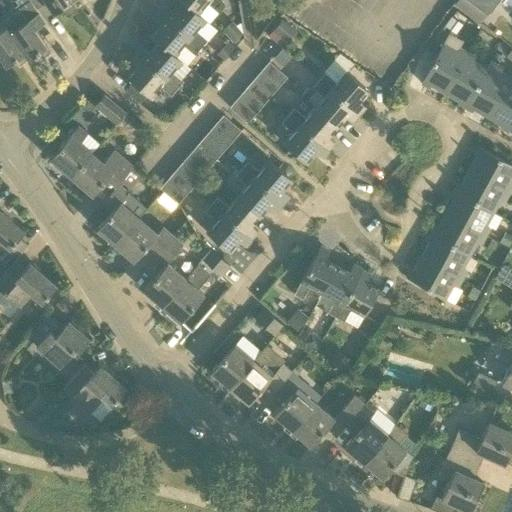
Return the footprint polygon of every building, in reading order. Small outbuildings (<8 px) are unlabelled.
[(30,0),(15,0),(13,2),(17,9),(1,20),(6,28),(5,29),(27,61),(39,53),(43,59),(51,53),(34,28),(45,21),(37,10),(30,0)] [(77,11),(69,0),(30,0),(37,10),(45,4),(53,15),(64,8),(69,16),(77,11)] [(85,5),(81,0),(69,0),(77,11),(85,5)] [(196,31),(205,21),(181,0),(180,0),(182,2),(174,11),(167,6),(160,13),(201,48),(207,41),(196,31)] [(181,0),(205,21),(205,20),(199,14),(207,4),(219,14),(225,6),(218,0),(181,0)] [(511,0),(457,0),(455,4),(480,23),(496,0),(511,0)] [(195,55),(201,48),(160,13),(154,20),(161,26),(152,36),(181,62),(182,61),(175,56),(183,46),(195,55)] [(284,21),(274,32),(288,45),(298,33),(284,21)] [(233,43),(243,35),(232,22),(222,30),(233,43)] [(5,29),(0,32),(0,62),(1,62),(6,68),(16,61),(20,66),(27,61),(5,29)] [(184,82),(181,80),(190,69),(182,61),(181,62),(152,36),(151,37),(158,43),(150,53),(143,47),(137,54),(177,89),(184,82)] [(445,94),(468,53),(459,48),(457,53),(443,45),(423,81),(445,94)] [(282,67),(290,58),(281,51),(274,60),(282,67)] [(467,106),(487,70),(474,62),(476,58),(468,53),(445,94),(467,106)] [(171,97),(177,89),(137,54),(130,62),(137,68),(128,78),(132,82),(148,96),(150,98),(160,87),(171,97)] [(270,62),(262,71),(280,87),(288,78),(270,62)] [(291,74),(310,84),(316,74),(296,63),(291,74)] [(488,118),(511,77),(502,73),(500,77),(487,70),(467,106),(488,118)] [(262,71),(254,81),(272,96),(280,87),(262,71)] [(319,80),(359,116),(366,108),(359,102),(368,92),(346,72),(336,83),(325,73),(319,80)] [(511,78),(511,77),(488,118),(511,130),(511,127),(511,78)] [(353,123),(359,116),(319,80),(312,88),(324,98),(315,108),(337,128),(346,117),(353,123)] [(254,81),(246,90),(264,106),(272,96),(254,81)] [(141,105),(148,96),(132,82),(125,91),(141,105)] [(246,90),(238,99),(256,115),(264,106),(246,90)] [(117,125),(126,113),(105,95),(95,106),(117,125)] [(248,124),(256,115),(238,99),(230,108),(248,124)] [(328,138),(337,128),(315,108),(306,119),(294,109),(288,116),(329,151),(335,144),(328,138)] [(223,116),(215,125),(234,140),(242,131),(223,116)] [(322,159),(329,151),(288,116),(282,123),(293,133),(284,144),(306,164),(316,153),(322,159)] [(215,125),(208,134),(226,150),(234,140),(215,125)] [(72,178),(93,154),(80,144),(88,135),(78,126),(50,160),(72,178)] [(208,134),(200,143),(218,159),(226,150),(208,134)] [(210,168),(218,159),(200,143),(192,152),(210,168)] [(469,171),(510,193),(511,188),(511,183),(510,182),(511,178),(511,165),(481,149),(469,171)] [(118,185),(133,167),(114,150),(103,163),(93,154),(72,178),(93,196),(95,194),(107,180),(116,187),(118,185)] [(192,152),(184,162),(202,177),(210,168),(192,152)] [(242,170),(282,205),(289,197),(282,191),(291,180),(269,161),(259,172),(248,162),(242,170)] [(184,162),(176,171),(194,186),(202,177),(184,162)] [(276,212),(282,205),(242,170),(236,177),(247,187),(238,197),(260,216),(269,206),(276,212)] [(176,171),(168,180),(186,196),(194,186),(176,171)] [(505,202),(510,193),(469,171),(457,193),(493,213),(501,200),(505,202)] [(178,205),(186,196),(168,180),(160,189),(178,205)] [(147,210),(128,194),(118,185),(116,187),(104,202),(102,204),(112,213),(97,230),(110,241),(116,246),(140,219),(147,210)] [(486,226),(493,213),(457,193),(445,214),(486,237),(491,228),(486,226)] [(252,227),(260,216),(238,197),(229,207),(217,198),(211,205),(252,240),(258,233),(252,227)] [(245,247),(252,240),(211,205),(205,212),(216,222),(207,233),(229,252),(239,242),(245,247)] [(0,240),(19,257),(28,246),(19,238),(24,232),(0,211),(0,240)] [(481,245),(486,237),(445,214),(433,236),(470,256),(477,243),(481,245)] [(157,257),(174,237),(163,228),(157,234),(140,219),(116,246),(134,262),(147,247),(157,257)] [(508,248),(511,241),(511,236),(505,233),(499,243),(508,248)] [(462,269),(470,256),(433,236),(421,257),(462,280),(467,271),(462,269)] [(183,246),(174,237),(157,257),(166,265),(167,264),(183,246)] [(323,293),(337,267),(325,261),(330,253),(320,248),(294,295),(303,300),(311,286),(323,293)] [(211,250),(202,260),(222,277),(230,267),(211,250)] [(457,288),(462,280),(421,257),(409,280),(445,300),(453,286),(457,288)] [(25,269),(16,261),(0,279),(0,290),(21,309),(33,295),(42,303),(56,287),(29,263),(25,269)] [(167,264),(166,265),(143,291),(162,308),(186,280),(167,264)] [(199,266),(186,280),(162,308),(180,323),(204,296),(197,289),(209,275),(199,266)] [(336,318),(362,271),(353,266),(349,274),(337,267),(323,293),(335,300),(328,313),(329,314),(336,318)] [(362,271),(336,318),(344,323),(352,309),(365,316),(379,290),(366,283),(371,275),(362,271)] [(474,301),(480,292),(473,288),(467,298),(474,301)] [(264,310),(256,320),(275,336),(283,326),(264,310)] [(297,332),(308,319),(297,310),(286,323),(297,332)] [(57,324),(48,316),(31,334),(40,342),(36,347),(60,368),(73,353),(77,355),(90,340),(68,322),(59,332),(54,328),(57,324)] [(396,340),(399,332),(389,328),(386,337),(396,340)] [(502,384),(511,388),(511,352),(491,343),(485,356),(509,367),(502,384)] [(230,389),(253,361),(234,345),(211,373),(230,389)] [(270,400),(292,373),(283,365),(272,377),(263,370),(270,362),(260,353),(253,361),(230,389),(248,405),(260,391),(270,400)] [(342,372),(350,361),(338,353),(330,363),(342,372)] [(94,372),(84,365),(64,388),(92,413),(104,399),(112,406),(126,389),(99,366),(94,372)] [(492,392),(497,381),(478,372),(473,383),(492,392)] [(293,432),(316,404),(321,398),(292,373),(270,400),(280,408),(274,415),(293,432)] [(4,395),(13,394),(12,382),(3,383),(4,395)] [(430,412),(436,402),(425,395),(418,406),(430,412)] [(347,424),(364,404),(354,396),(337,415),(347,424)] [(316,404),(293,432),(311,447),(334,420),(316,404)] [(364,463),(387,435),(369,420),(374,414),(364,404),(347,424),(358,433),(345,447),(364,463)] [(48,428),(60,415),(49,405),(37,418),(48,428)] [(448,454),(479,468),(484,456),(505,465),(511,449),(511,433),(489,423),(481,440),(459,430),(448,454)] [(387,435),(364,463),(382,479),(390,470),(405,477),(413,458),(399,445),(407,435),(396,426),(387,436),(387,435)] [(474,479),(479,468),(448,454),(437,478),(448,483),(436,511),(437,511),(455,511),(458,507),(468,511),(470,511),(484,483),(474,479)] [(415,483),(416,482),(405,477),(397,498),(409,502),(415,483)]
